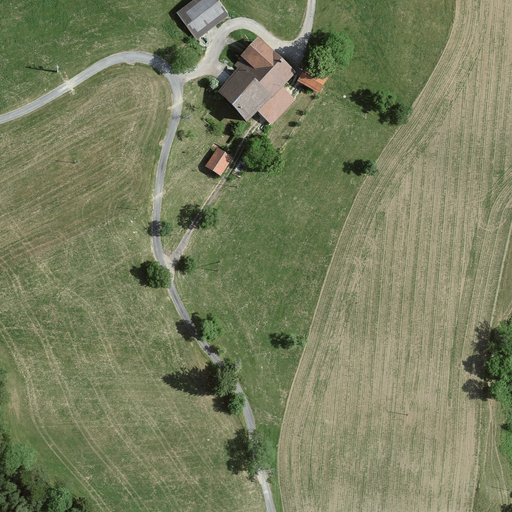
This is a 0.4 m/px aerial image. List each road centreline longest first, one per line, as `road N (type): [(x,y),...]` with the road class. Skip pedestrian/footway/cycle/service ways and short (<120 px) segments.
road 1 (unclassified): [(0,119),(113,60),(143,58),(167,69),(176,94),(157,198),(157,249),(196,335),(248,405),(271,511)]
road 2 (track): [(312,0),(307,36),(297,45),(281,46),(235,22),(207,62),(174,81)]
